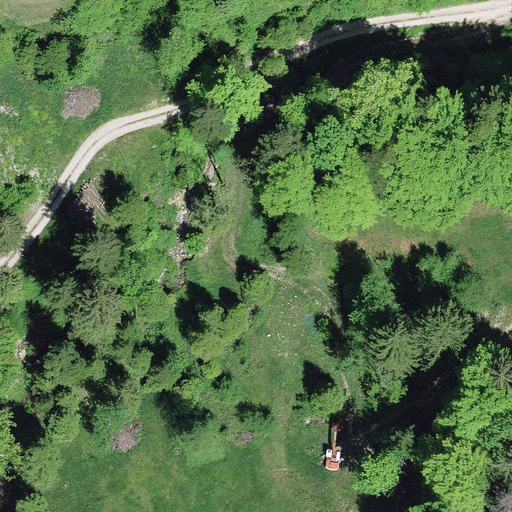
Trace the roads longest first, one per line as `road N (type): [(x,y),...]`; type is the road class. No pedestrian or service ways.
road 1 (track): [(511,5),(500,20),(438,40),(363,53),(319,83),(314,117),(271,142),(244,173),(227,243),(240,264),(314,289),(341,331),(359,428)]
road 2 (track): [(0,274),(84,161),(121,127),(380,18),(511,2)]
